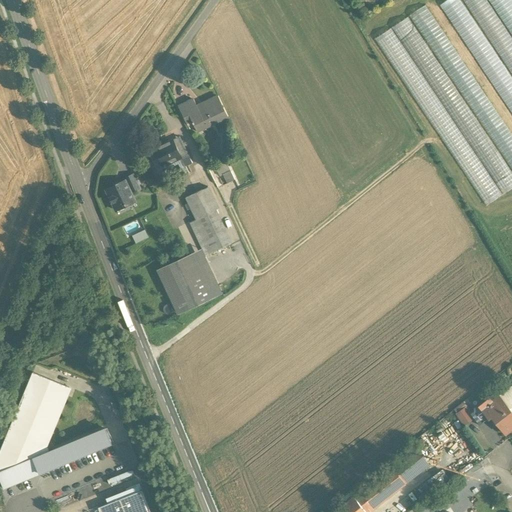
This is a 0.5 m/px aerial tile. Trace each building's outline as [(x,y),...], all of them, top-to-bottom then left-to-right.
[(511,0),(446,0),(444,1),(511,115),(511,0)] [(484,206),(511,188),(511,135),(430,4),(379,36),(484,206)] [(218,96),(197,106),(194,100),(179,107),(185,121),(191,118),(193,122),(192,123),(193,125),(194,125),(196,129),(212,121),(213,124),(228,117),(218,96)] [(212,121),(196,129),(197,132),(213,124),(212,121)] [(180,137),(173,140),(176,148),(183,144),(180,137)] [(173,140),(155,148),(160,159),(154,162),(159,172),(167,168),(166,166),(167,166),(166,165),(180,158),(181,158),(176,148),(173,140)] [(188,155),(183,144),(176,148),(181,158),(188,155)] [(181,158),(180,158),(185,167),(192,164),(188,155),(181,158)] [(226,162),(215,167),(220,177),(223,175),(227,184),(235,180),(226,162)] [(139,188),(133,175),(124,180),(125,181),(131,192),(139,188)] [(125,181),(106,190),(116,211),(135,202),(131,192),(125,181)] [(218,209),(208,187),(186,198),(190,207),(196,220),(190,223),(202,250),(205,256),(227,246),(214,216),(218,214),(216,210),(218,209)] [(205,256),(202,250),(191,255),(211,299),(222,294),(205,256)] [(211,299),(191,255),(158,271),(178,314),(211,299)] [(33,372),(0,451),(0,477),(4,488),(30,478),(27,470),(37,466),(40,473),(111,444),(105,429),(47,453),(45,447),(69,387),(48,379),(33,372)] [(511,386),(487,405),(496,417),(492,420),(492,422),(495,426),(497,426),(499,425),(506,434),(511,429),(511,386)] [(466,408),(456,415),(463,426),(473,418),(466,408)] [(416,450),(345,505),(350,511),(368,511),(405,484),(404,482),(427,464),(416,450)] [(150,511),(142,490),(98,508),(100,511),(150,511)]
